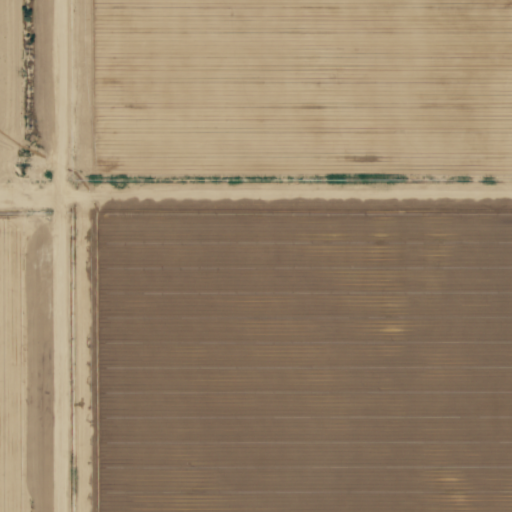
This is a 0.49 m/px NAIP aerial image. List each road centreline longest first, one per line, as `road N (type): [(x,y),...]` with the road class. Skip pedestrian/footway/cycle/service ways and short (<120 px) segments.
road 1 (track): [(53,197),(511,197)]
road 2 (track): [(54,511),(53,197),(0,195)]
road 3 (track): [(61,0),(62,198)]
